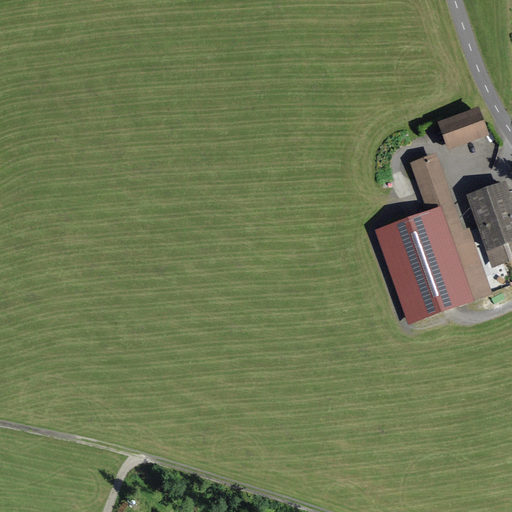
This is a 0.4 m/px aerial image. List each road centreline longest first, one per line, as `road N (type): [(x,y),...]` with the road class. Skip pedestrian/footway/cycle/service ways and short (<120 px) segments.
road 1 (track): [(315,511),(0,424)]
road 2 (tertiary): [(511,134),(481,80),(454,0)]
